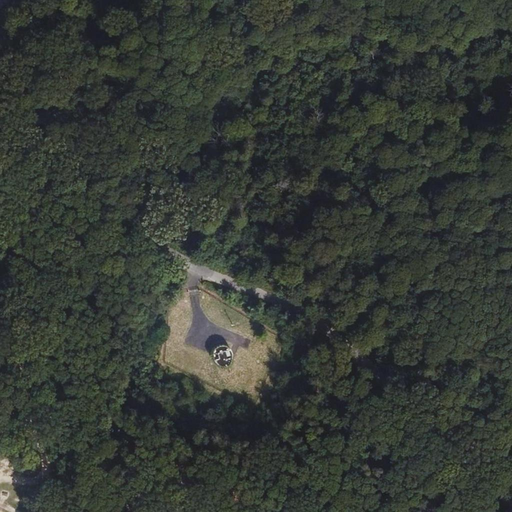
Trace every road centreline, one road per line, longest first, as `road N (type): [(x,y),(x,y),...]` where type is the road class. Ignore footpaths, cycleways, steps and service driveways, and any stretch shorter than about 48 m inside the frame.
road 1 (motorway): [(51,0),(235,511)]
road 2 (motorway): [(263,511),(83,0)]
road 3 (track): [(60,511),(0,291)]
